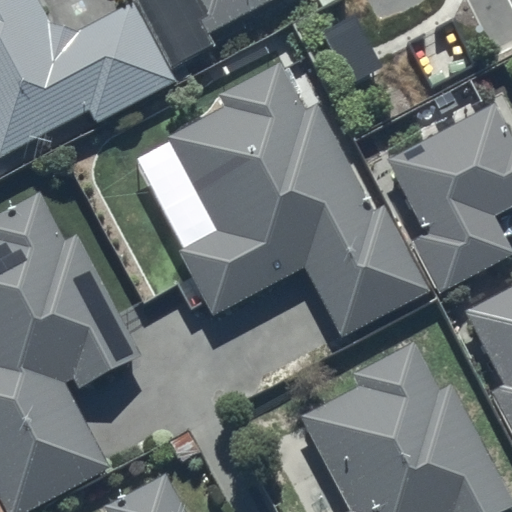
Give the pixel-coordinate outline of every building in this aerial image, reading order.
[(132,0),(133,1),(73,29),(48,24),(35,0),(0,0),(0,153),(85,109),(92,124),(175,81),(166,65),(209,43),(203,31),(262,0),(132,0)] [(276,65),(213,94),(220,107),(163,138),(213,232),(176,251),(210,315),(303,265),(337,337),(427,294),(383,202),(365,210),(316,106),(299,113),(276,65)] [(511,139),(493,102),(385,158),(422,229),(407,237),(435,292),(511,252),(511,251),(492,212),(511,201),(511,139)] [(0,502),(5,511),(16,511),(107,464),(63,380),(71,376),(74,383),(136,350),(75,233),(63,239),(37,191),(0,210),(0,502)] [(511,282),(462,308),(500,382),(488,388),(511,435),(511,282)] [(357,386),(297,415),(348,510),(343,511),(496,511),(507,507),(448,384),(435,390),(412,343),(351,373),(357,386)] [(198,511),(197,509),(191,511),(183,511),(162,471),(102,503),(106,511),(198,511)]
